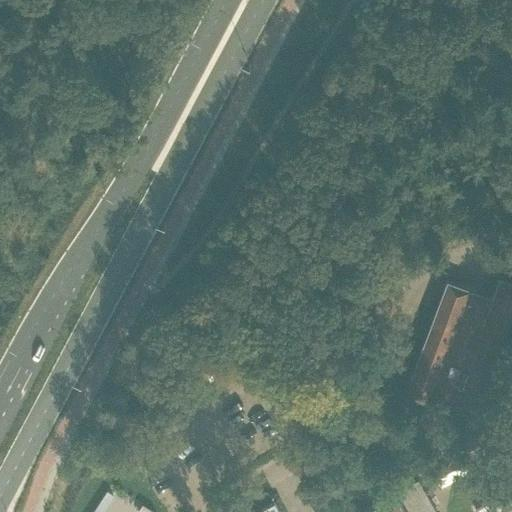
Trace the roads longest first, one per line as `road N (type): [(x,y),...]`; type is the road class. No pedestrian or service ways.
road 1 (secondary): [(0,490),(261,0)]
road 2 (secondary): [(224,0),(0,416)]
